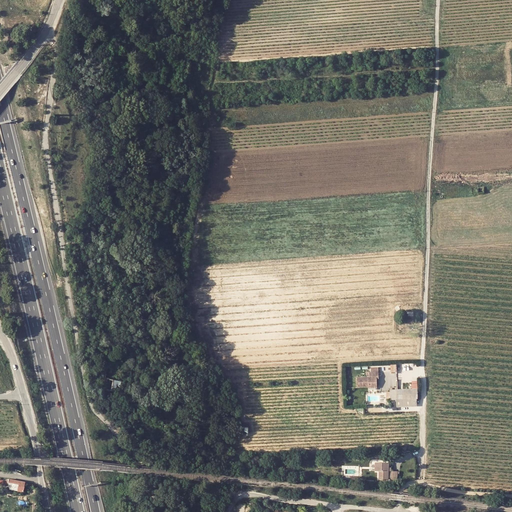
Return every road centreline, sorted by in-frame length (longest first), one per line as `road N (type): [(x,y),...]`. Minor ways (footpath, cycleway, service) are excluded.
road 1 (track): [(45,31),(56,64),(45,148),(90,402),(122,447),(143,460),(154,498),(238,496)]
road 2 (unclassified): [(438,0),(422,451)]
road 3 (motorway): [(96,511),(0,78)]
road 4 (motorway): [(0,187),(77,511)]
road 5 (residential): [(227,511),(247,493),(339,506)]
